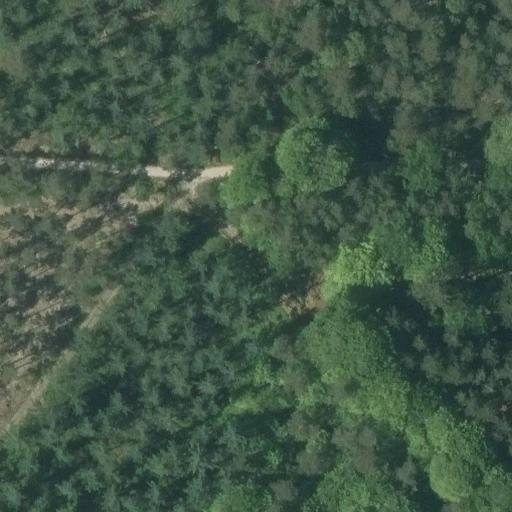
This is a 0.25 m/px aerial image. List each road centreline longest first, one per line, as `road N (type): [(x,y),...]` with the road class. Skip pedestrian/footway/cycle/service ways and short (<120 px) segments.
road 1 (track): [(492,511),(195,205),(190,171)]
road 2 (track): [(511,175),(190,171)]
road 3 (track): [(190,171),(0,419)]
road 4 (track): [(190,171),(0,154)]
